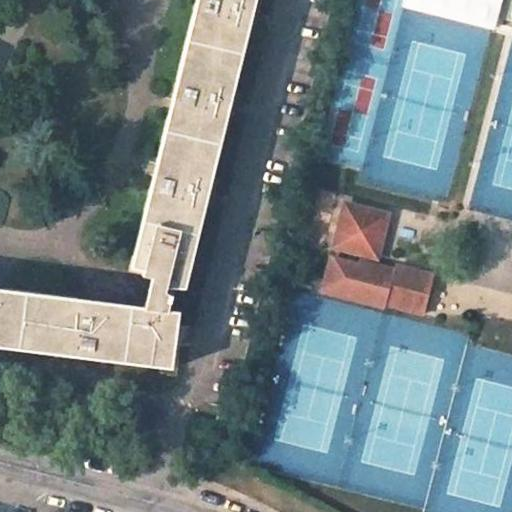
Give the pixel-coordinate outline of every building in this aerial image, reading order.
[(243,0),(183,0),(183,2),(160,93),(136,190),(118,264),(129,267),(128,274),(138,277),(131,306),(158,309),(161,293),(155,287),(156,282),(174,285),(243,0)] [(511,0),(506,0),(503,16),(511,18),(511,0)] [(353,246),(361,207),(330,201),(322,240),(353,246)] [(370,209),(361,207),(353,246),(361,248),(370,209)] [(375,300),(375,297),(417,306),(426,267),(383,258),(382,264),(347,256),(346,261),(319,255),(313,286),(375,300)] [(158,309),(131,306),(0,288),(0,344),(72,354),(161,366),(164,343),(169,311),(158,309)] [(210,408),(205,427),(226,432),(231,413),(210,408)]
